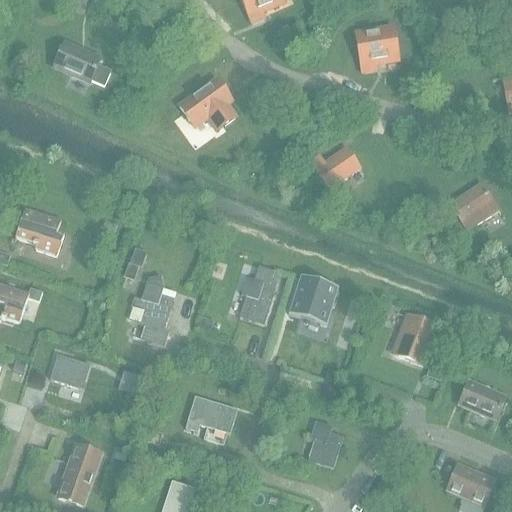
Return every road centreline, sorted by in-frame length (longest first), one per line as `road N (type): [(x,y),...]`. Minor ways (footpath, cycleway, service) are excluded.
road 1 (residential): [(511,138),(295,81),(222,40),(187,0)]
road 2 (unknown): [(338,510),(256,474),(253,450),(269,381),(229,340)]
road 3 (unclassified): [(337,511),(393,441),(410,432),(434,432),(511,465)]
